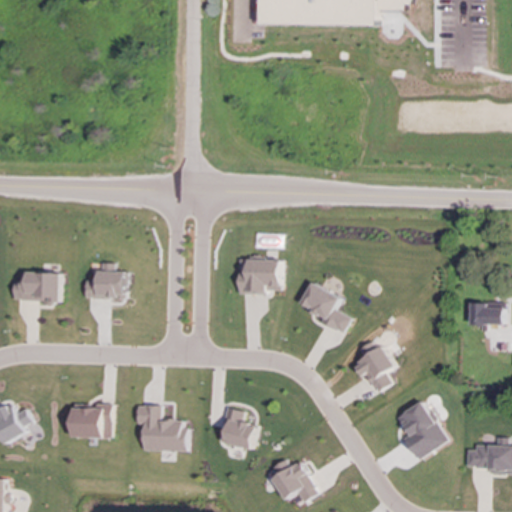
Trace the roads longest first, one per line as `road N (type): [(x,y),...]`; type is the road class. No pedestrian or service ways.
road 1 (residential): [(198,359),(0,360),(385,495),(304,380),(271,363),(198,359)]
road 2 (tertiary): [(0,188),(511,202)]
road 3 (residential): [(193,0),(190,193)]
road 4 (residential): [(190,193),(174,215),(170,358)]
road 5 (residential): [(198,359),(200,212),(190,193)]
